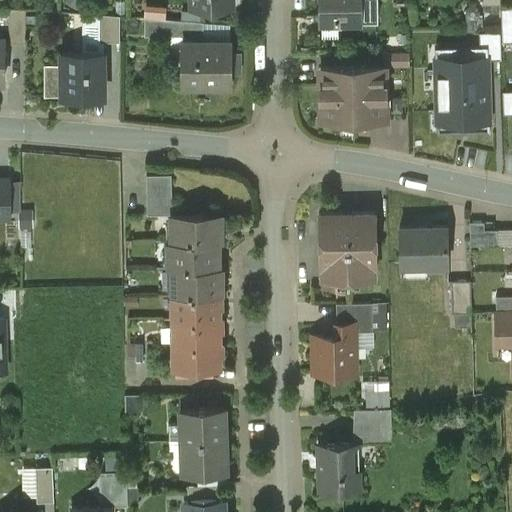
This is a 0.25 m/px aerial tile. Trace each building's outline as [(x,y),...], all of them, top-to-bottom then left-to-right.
[(360,18),(359,0),(319,0),(320,19),(360,18)] [(145,15),(166,15),(166,4),(146,4),(145,15)] [(26,43),(26,7),(9,7),(10,43),(26,43)] [(502,41),(511,40),(511,7),(501,7),(502,41)] [(119,14),(99,12),(99,40),(119,40),(119,14)] [(203,20),(145,15),(144,34),(182,34),(182,39),(203,39),(203,20)] [(479,32),(479,45),(487,45),(488,59),(501,58),(500,31),(479,32)] [(203,39),(182,39),(182,82),(231,82),(231,71),(230,51),(230,39),(203,39)] [(479,45),(435,46),(437,132),(490,131),(488,59),(487,45),(479,45)] [(104,50),(63,50),(63,51),(66,51),(66,62),(44,62),(44,93),(61,93),(61,95),(104,95),(104,50)] [(239,71),(239,51),(230,51),(231,71),(239,71)] [(348,66),(348,64),(320,65),(320,82),(320,96),(321,96),(321,116),(385,115),(385,95),(385,81),(384,80),(384,64),(356,64),(356,66),(348,66)] [(511,90),(502,91),(503,114),(511,113),(511,90)] [(171,173),(146,173),(146,187),(171,187),(171,173)] [(0,214),(8,214),(8,208),(8,180),(8,178),(0,178),(0,214)] [(20,208),(20,179),(8,180),(8,208),(20,208)] [(171,187),(146,187),(146,200),(171,199),(171,187)] [(172,213),(171,199),(146,200),(146,213),(172,213)] [(344,214),(343,212),(319,213),(320,263),(321,263),(321,275),(375,274),(375,262),(376,262),(375,212),(351,212),(351,214),(344,214)] [(219,213),(172,213),(172,239),(172,240),(217,239),(217,240),(220,240),(219,213)] [(484,228),(484,220),(469,221),(470,244),(498,244),(497,228),(484,228)] [(447,227),(399,228),(400,263),(448,262),(447,227)] [(217,239),(172,240),(172,239),(169,239),(169,267),(172,267),(172,265),(217,265),(217,240),(217,239)] [(217,265),(172,265),(172,267),(173,293),(221,292),(220,265),(217,265)] [(471,312),(470,278),(450,279),(451,312),(454,312),(471,312)] [(221,292),(173,293),(172,293),(173,317),(221,316),(221,315),(219,315),(219,304),(221,304),(221,292)] [(511,310),(511,294),(495,295),(496,311),(511,310)] [(372,329),(372,301),(336,301),(336,303),(338,303),(338,322),(353,321),(354,330),(372,329)] [(511,310),(496,311),(496,327),(511,326),(511,310)] [(471,325),(471,312),(454,312),(455,325),(471,325)] [(221,316),(173,317),(173,329),(174,330),(176,330),(177,340),(219,340),(219,328),(221,328),(221,316)] [(354,330),(353,321),(338,322),(336,322),(336,334),(314,334),(314,370),(354,369),(354,330)] [(511,326),(496,327),(496,342),(511,341),(511,326)] [(219,340),(177,340),(173,341),(173,352),(175,354),(177,354),(177,365),(215,365),(220,365),(219,352),(222,352),(222,340),(219,340)] [(215,365),(177,365),(177,377),(215,377),(215,365)] [(224,405),(180,406),(182,470),(226,469),(224,405)] [(391,427),(391,406),(356,407),(356,428),(391,427)] [(359,486),(358,440),(318,441),(319,487),(359,486)] [(53,465),(35,465),(37,500),(54,500),(53,465)] [(126,503),(126,469),(110,469),(111,497),(125,497),(125,503),(126,503)] [(219,482),(187,483),(187,484),(188,484),(188,500),(193,500),(193,496),(213,495),(213,499),(218,499),(218,483),(219,483),(219,482)] [(213,495),(193,496),(193,500),(188,500),(185,500),(185,510),(182,511),(223,511),(222,499),(218,499),(213,499),(213,495)] [(111,511),(112,503),(72,505),(72,511),(111,511)]
